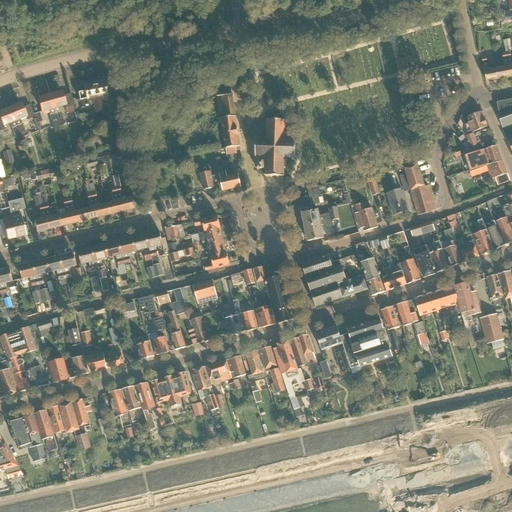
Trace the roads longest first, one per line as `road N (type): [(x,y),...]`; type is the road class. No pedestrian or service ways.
road 1 (residential): [(310,323),(0,411)]
road 2 (residential): [(252,258),(233,200),(0,255)]
road 3 (residential): [(0,331),(237,269),(252,258)]
road 4 (tertiary): [(0,80),(114,50),(236,40)]
road 5 (residential): [(511,257),(310,323)]
road 6 (tertiary): [(236,40),(322,27),(410,0)]
road 7 (residential): [(446,209),(291,254)]
road 8 (residential): [(481,96),(456,108),(436,155),(446,209)]
